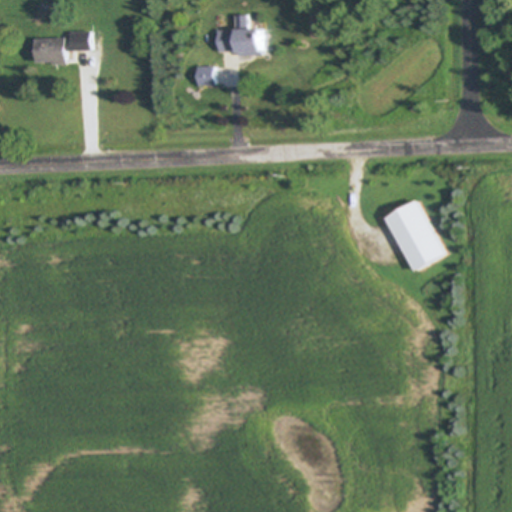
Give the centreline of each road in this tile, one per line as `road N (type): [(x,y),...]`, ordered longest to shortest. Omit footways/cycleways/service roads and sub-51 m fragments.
road 1 (residential): [(0,166),(511,144)]
road 2 (residential): [(470,146),(468,0)]
